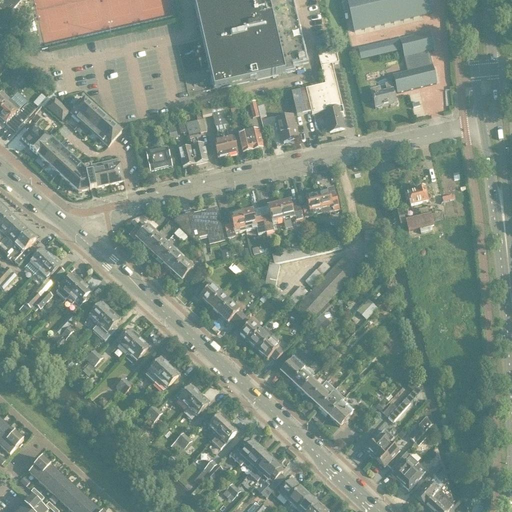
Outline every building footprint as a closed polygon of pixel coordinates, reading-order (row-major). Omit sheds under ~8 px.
[(1,0),(0,2),(0,8),(8,16),(23,0),(1,0)] [(308,64),(293,0),(218,0),(194,6),(214,91),(295,73),(294,67),(308,64)] [(346,0),(355,33),(433,13),(429,0),(346,0)] [(400,41),(404,59),(428,53),(434,52),(429,34),(400,41)] [(398,42),(358,51),(361,62),(400,53),(398,42)] [(318,55),(321,67),(337,63),(334,51),(318,55)] [(431,67),(428,53),(404,59),(408,73),(431,67)] [(324,112),(330,134),(344,130),(339,109),(342,108),(332,66),(321,68),(325,86),(306,90),(312,115),(324,112)] [(432,67),(431,67),(408,73),(393,77),(397,94),(436,85),(432,67)] [(191,73),(185,74),(189,94),(211,90),(210,85),(206,86),(206,84),(200,85),(199,80),(193,81),(191,73)] [(375,73),(366,75),(375,113),(399,107),(392,78),(377,82),(375,73)] [(305,91),(291,94),(297,117),(310,114),(305,91)] [(0,95),(0,112),(8,103),(0,95)] [(41,96),(33,105),(37,109),(46,100),(41,96)] [(0,120),(15,134),(35,112),(29,106),(25,108),(20,114),(18,112),(20,109),(11,100),(8,103),(0,112),(0,120)] [(55,100),(47,109),(62,123),(70,114),(55,100)] [(77,110),(72,115),(81,124),(95,109),(86,101),(84,103),(81,100),(74,107),(77,110)] [(255,103),(250,104),(253,120),(259,118),(255,103)] [(263,106),(258,108),(260,120),(266,118),(263,106)] [(95,109),(81,124),(90,132),(103,117),(95,109)] [(223,113),(217,114),(221,128),(225,127),(226,127),(223,113)] [(212,115),(215,129),(221,128),(217,114),(212,115)] [(206,134),(202,115),(196,116),(197,122),(200,133),(201,135),(206,134)] [(36,117),(32,122),(36,125),(40,120),(36,117)] [(103,117),(90,132),(99,140),(112,125),(103,117)] [(281,134),(284,145),(298,141),(293,117),(275,121),(278,134),(281,134)] [(200,133),(197,122),(185,125),(188,136),(200,133)] [(112,125),(99,140),(108,148),(121,134),(112,125)] [(188,136),(185,125),(178,126),(181,135),(183,135),(184,137),(188,136)] [(37,157),(37,156),(50,142),(34,127),(21,141),(30,149),(29,150),(37,157)] [(228,141),(225,127),(221,128),(228,158),(237,156),(233,139),(228,141)] [(139,128),(132,130),(133,137),(140,135),(139,128)] [(228,158),(221,128),(215,129),(219,143),(214,144),(218,161),(228,158)] [(175,129),(169,130),(171,141),(178,139),(175,129)] [(253,133),(249,134),(253,152),(262,150),(258,130),(253,131),(253,133)] [(243,155),(253,152),(249,134),(243,136),(243,133),(238,135),(243,155)] [(75,162),(52,141),(50,142),(37,156),(37,157),(37,156),(78,194),(89,191),(90,192),(96,190),(124,183),(119,164),(118,164),(117,162),(89,168),(89,165),(78,168),(74,164),(75,162)] [(204,146),(192,149),(195,166),(208,163),(204,146)] [(183,169),(195,166),(192,149),(179,152),(183,169)] [(167,151),(146,156),(150,174),(172,169),(167,151)] [(428,203),(424,189),(416,191),(417,192),(407,195),(410,208),(428,203)] [(319,196),(317,197),(322,216),(339,212),(334,191),(328,192),(328,194),(325,195),(325,193),(319,195),(319,196)] [(305,220),(322,216),(317,197),(315,197),(315,196),(309,197),(309,199),(306,199),(308,208),(302,209),(305,220)] [(281,205),(279,206),(283,221),(289,219),(290,222),(294,221),(296,228),(304,226),(300,209),(294,210),(293,207),(291,207),(290,203),(287,204),(287,202),(280,204),(281,205)] [(267,217),(262,218),(266,234),(274,232),(272,226),(277,225),(276,223),(283,221),(279,206),(277,206),(277,205),(270,206),(271,208),(268,209),(268,211),(266,212),(267,217)] [(445,210),(447,216),(466,212),(465,206),(445,210)] [(0,228),(11,216),(2,208),(0,210),(0,228)] [(223,242),(218,222),(217,222),(215,211),(207,213),(207,214),(194,217),(193,216),(187,217),(192,237),(191,239),(196,244),(199,241),(199,240),(207,238),(209,246),(223,242)] [(266,234),(262,218),(256,219),(255,215),(253,216),(252,212),(249,213),(249,212),(243,213),(243,214),(241,215),(245,230),(245,232),(256,230),(258,236),(266,234)] [(245,230),(241,215),(239,215),(239,214),(233,215),(233,217),(230,218),(232,225),(224,227),(227,240),(235,238),(235,235),(245,232),(245,230)] [(434,227),(431,215),(405,221),(408,233),(434,227)] [(0,246),(20,225),(11,216),(0,228),(0,246)] [(192,237),(187,217),(182,219),(183,221),(184,226),(180,229),(191,239),(192,237)] [(28,232),(20,225),(0,246),(0,250),(6,257),(28,234),(27,234),(28,232)] [(131,236),(145,249),(157,237),(147,227),(141,233),(137,229),(131,236)] [(179,230),(175,235),(184,242),(188,237),(179,230)] [(364,233),(365,259),(375,259),(374,232),(364,233)] [(36,242),(28,234),(6,257),(18,268),(32,252),(29,249),(36,242)] [(157,237),(145,249),(154,257),(166,245),(157,237)] [(332,253),(342,250),(339,240),(329,243),(332,253)] [(274,266),(331,253),(329,243),(272,256),(274,266)] [(129,245),(125,249),(130,253),(134,248),(129,245)] [(166,245),(154,257),(163,266),(175,253),(166,245)] [(35,277),(51,259),(48,256),(50,255),(44,249),(26,268),(35,277)] [(172,274),(184,261),(188,257),(179,249),(175,253),(163,266),(172,274)] [(48,280),(59,268),(62,266),(56,260),(54,262),(51,259),(35,277),(43,285),(48,280)] [(344,259),(295,311),(309,325),(358,272),(344,259)] [(184,261),(172,274),(182,283),(183,281),(188,285),(197,274),(184,261)] [(332,271),(324,264),(317,271),(325,279),(332,271)] [(264,291),(274,293),(280,267),(270,265),(264,291)] [(0,286),(12,274),(6,269),(0,276),(0,286)] [(324,278),(316,271),(305,283),(313,290),(324,278)] [(7,288),(16,278),(12,274),(0,286),(0,288),(4,292),(7,288)] [(69,298),(82,285),(72,276),(65,284),(63,282),(58,288),(60,290),(56,294),(66,302),(66,301),(69,298)] [(199,299),(209,308),(221,295),(206,282),(198,291),(203,296),(199,299)] [(83,301),(91,293),(82,285),(69,298),(66,301),(72,307),(75,304),(80,309),(86,303),(83,301)] [(308,295),(301,288),(286,303),(294,310),(308,295)] [(280,305),(287,298),(279,290),(272,298),(280,305)] [(24,317),(42,298),(36,293),(26,304),(19,312),(24,317)] [(40,312),(52,298),(47,293),(35,307),(40,312)] [(221,295),(209,308),(218,316),(230,304),(221,295)] [(390,313),(397,306),(389,298),(382,305),(390,313)] [(366,322),(377,309),(368,301),(357,314),(366,322)] [(89,318),(98,327),(110,313),(107,310),(108,309),(102,303),(89,318)] [(230,304),(218,316),(227,325),(231,321),(237,327),(245,318),(230,304)] [(113,316),(110,313),(98,327),(107,335),(120,320),(114,315),(113,316)] [(322,317),(313,327),(322,336),(331,326),(322,317)] [(69,329),(74,323),(69,318),(53,335),(52,334),(46,341),(51,346),(57,340),(59,339),(69,329)] [(261,332),(245,318),(237,327),(242,332),(239,336),(249,345),(261,332)] [(393,329),(400,322),(395,318),(389,325),(393,329)] [(65,341),(73,333),(69,329),(59,339),(55,344),(59,348),(65,341)] [(132,331),(118,346),(127,354),(140,341),(137,338),(138,337),(132,331)] [(258,353),(270,341),(261,332),(249,345),(258,353)] [(397,343),(389,336),(383,343),(391,350),(397,343)] [(284,354),(276,346),(279,343),(273,337),(270,341),(258,353),(267,362),(270,358),(275,363),(284,354)] [(313,337),(307,342),(311,346),(316,340),(313,337)] [(143,344),(140,341),(127,354),(136,363),(150,348),(144,342),(143,344)] [(86,361),(90,365),(99,357),(94,352),(86,361)] [(99,357),(90,365),(94,369),(103,360),(99,357)] [(154,385),(169,369),(166,366),(168,365),(162,359),(145,377),(154,385)] [(292,384),(302,373),(305,370),(294,359),(280,373),(292,384)] [(163,394),(180,376),(174,370),(172,372),(169,369),(154,385),(163,394)] [(302,373),(292,384),(301,393),(312,381),(302,373)] [(115,388),(119,392),(128,383),(123,379),(115,388)] [(312,381),(301,393),(310,401),(321,390),(312,381)] [(128,383),(119,392),(124,396),(132,387),(128,383)] [(174,396),(178,399),(192,386),(188,383),(174,396)] [(191,387),(178,401),(187,410),(199,397),(196,394),(197,392),(191,387)] [(321,390),(310,401),(319,410),(330,398),(321,390)] [(202,399),(199,397),(187,410),(196,418),(209,404),(203,398),(202,399)] [(330,398),(319,410),(329,418),(339,407),(330,398)] [(403,413),(410,405),(405,401),(397,409),(387,420),(392,425),(403,413)] [(379,414),(386,408),(381,403),(375,410),(379,414)] [(339,407),(329,418),(339,428),(353,414),(342,404),(339,407)] [(383,416),(387,420),(397,409),(392,405),(383,416)] [(153,407),(145,416),(149,420),(158,411),(153,407)] [(154,425),(162,416),(158,411),(149,420),(150,421),(146,425),(151,429),(154,425)] [(221,415),(208,429),(217,438),(229,424),(226,422),(227,420),(221,415)] [(415,445),(425,434),(431,426),(426,419),(422,416),(415,424),(420,429),(410,440),(415,445)] [(221,451),(239,431),(233,426),(232,427),(229,424),(217,438),(210,445),(217,451),(218,450),(221,451)] [(15,435),(8,428),(0,436),(0,447),(2,450),(15,436),(15,435)] [(418,448),(433,432),(431,428),(415,445),(418,448)] [(142,429),(137,435),(141,438),(146,433),(142,429)] [(375,461),(389,446),(394,441),(384,432),(382,436),(367,452),(370,454),(369,456),(375,461)] [(175,453),(187,439),(183,435),(174,444),(170,449),(175,453)] [(15,436),(2,450),(10,457),(15,451),(15,452),(16,451),(23,443),(23,444),(23,443),(23,442),(23,443),(15,436)] [(183,452),(191,443),(187,439),(175,453),(179,457),(183,452)] [(241,467),(243,465),(258,449),(253,444),(252,445),(249,442),(234,457),(235,458),(234,460),(241,467)] [(389,446),(375,461),(384,469),(398,454),(389,446)] [(252,472),(265,457),(263,455),(264,454),(258,449),(243,465),(248,470),(248,469),(252,472)] [(406,454),(391,471),(394,474),(392,477),(401,485),(414,470),(418,465),(406,454)] [(260,481),(275,464),(269,459),(268,460),(265,457),(252,472),(256,476),(255,477),(259,482),(260,481)] [(42,461),(39,463),(35,468),(34,469),(29,475),(37,482),(50,468),(42,461),(43,461),(42,460),(41,461),(42,461)] [(208,476),(217,466),(211,461),(202,471),(203,471),(200,475),(205,479),(208,476)] [(430,475),(439,466),(436,462),(427,472),(430,475)] [(284,481),(280,477),(283,473),(279,470),(280,469),(275,464),(260,481),(264,485),(268,488),(267,490),(271,494),(284,481)] [(217,466),(208,476),(212,480),(221,470),(217,466)] [(443,472),(439,466),(430,475),(428,477),(434,482),(443,472)] [(50,468),(37,482),(44,489),(57,475),(51,468),(50,468)] [(417,473),(414,470),(401,485),(404,488),(409,493),(426,474),(421,469),(417,473)] [(57,475),(44,489),(52,496),(65,481),(57,475)] [(29,485),(24,480),(21,484),(26,489),(29,485)] [(276,499),(279,496),(288,504),(302,489),(293,480),(289,485),(286,482),(272,496),(276,499)] [(73,488),(65,481),(52,496),(59,503),(73,488)] [(425,507),(440,490),(432,483),(430,486),(429,485),(416,499),(425,507)] [(230,496),(236,489),(232,485),(223,495),(228,499),(230,496)] [(73,488),(59,503),(67,509),(80,495),(73,488)] [(236,489),(230,496),(234,500),(241,493),(236,489)] [(302,489),(288,504),(297,511),(311,497),(302,489)] [(444,511),(438,506),(444,500),(441,497),(444,493),(440,490),(425,507),(430,511),(444,511)] [(80,495),(67,509),(69,511),(78,511),(87,502),(80,495)] [(311,497),(297,511),(296,511),(312,511),(319,505),(311,497)] [(33,499),(33,498),(32,499),(25,507),(31,511),(47,511),(41,506),(40,506),(33,499)] [(92,511),(95,509),(87,502),(78,511),(92,511)]
